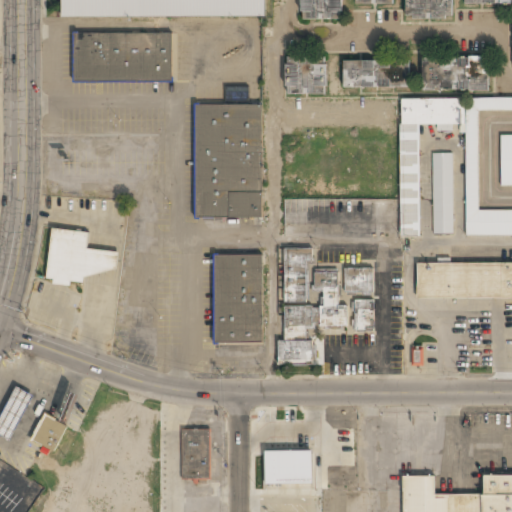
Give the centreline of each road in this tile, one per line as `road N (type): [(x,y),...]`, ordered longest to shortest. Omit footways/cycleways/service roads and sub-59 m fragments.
road 1 (tertiary): [(511,396),(180,388),(129,378),(0,329)]
road 2 (tertiary): [(23,0),(24,199),(0,319)]
road 3 (residential): [(234,392),(234,511)]
